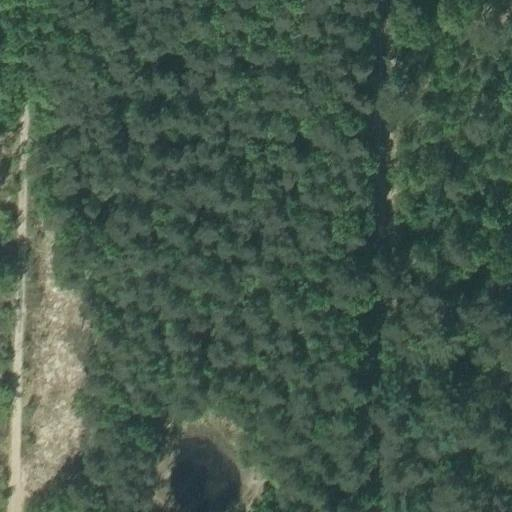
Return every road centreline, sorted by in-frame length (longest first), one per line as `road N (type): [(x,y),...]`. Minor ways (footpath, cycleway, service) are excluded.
road 1 (track): [(369,511),(371,0)]
road 2 (track): [(14,511),(15,0)]
